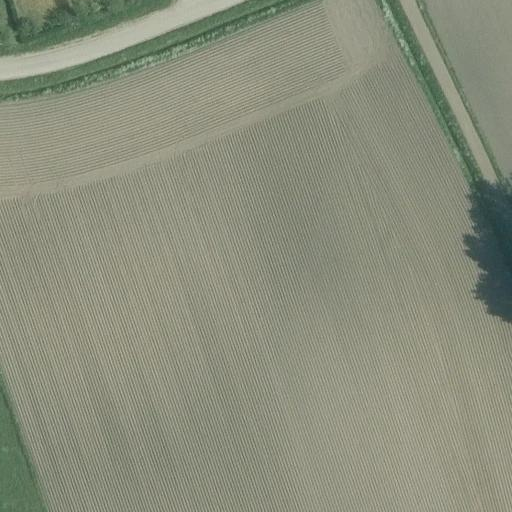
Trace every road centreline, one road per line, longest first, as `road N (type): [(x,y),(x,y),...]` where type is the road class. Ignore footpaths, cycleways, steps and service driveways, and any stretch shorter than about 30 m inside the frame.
road 1 (unclassified): [(511,229),(405,0)]
road 2 (tertiary): [(0,73),(125,40),(232,0)]
